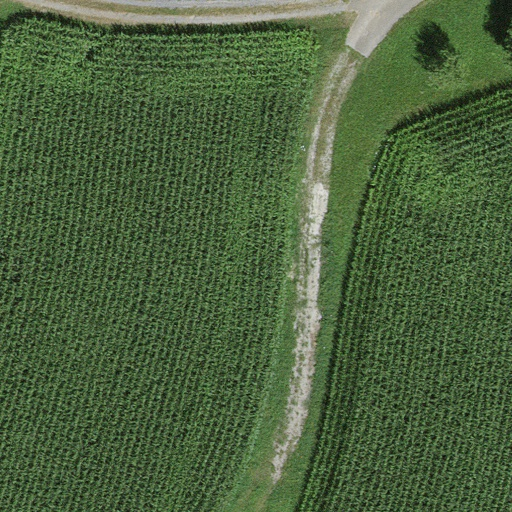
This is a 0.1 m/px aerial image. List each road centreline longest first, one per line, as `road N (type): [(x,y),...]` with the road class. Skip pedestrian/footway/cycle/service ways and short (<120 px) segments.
road 1 (track): [(245,511),(276,462),(298,381),(317,146),(348,61),(390,0)]
road 2 (track): [(0,294),(112,281),(199,232),(317,146)]
road 3 (track): [(82,0),(141,10),(310,0)]
